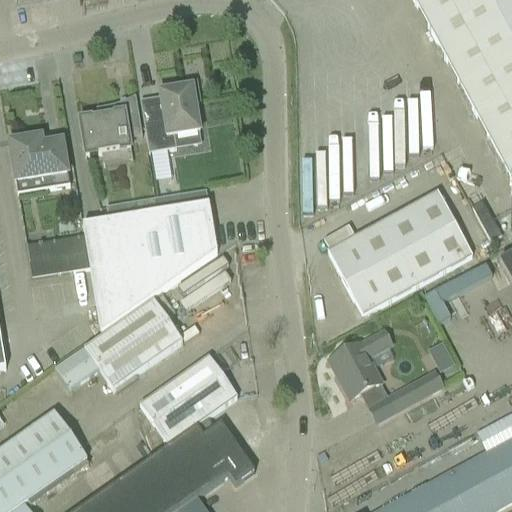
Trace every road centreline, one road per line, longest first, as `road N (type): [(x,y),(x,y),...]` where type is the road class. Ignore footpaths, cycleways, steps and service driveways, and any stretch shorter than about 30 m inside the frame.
road 1 (unclassified): [(295,511),(301,420),(277,230),(274,70),(267,39),(248,17),(217,2)]
road 2 (unclassified): [(217,2),(188,1),(0,54)]
